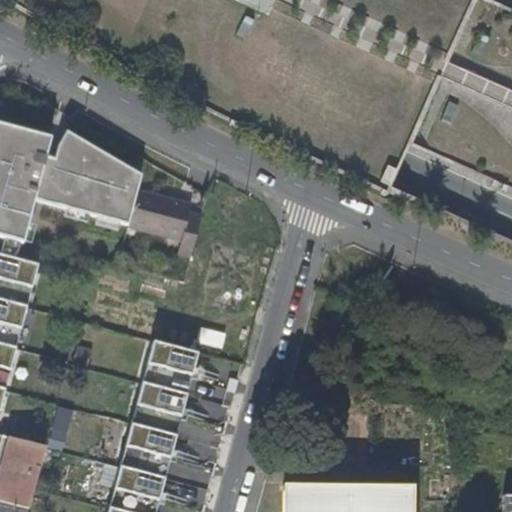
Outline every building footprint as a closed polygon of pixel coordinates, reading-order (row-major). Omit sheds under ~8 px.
[(337,0),(338,0),(368,14),(374,0),(337,0)] [(384,0),(377,18),(408,32),(419,6),(416,5),(418,1),(421,2),(421,0),(384,0)] [(162,22),(158,28),(166,32),(170,26),(162,22)] [(489,37),(480,33),(471,52),(480,57),(489,37)] [(321,36),(309,61),(313,63),(311,67),(307,65),(296,91),(327,105),(338,79),(335,78),(337,74),(340,75),(352,50),(321,36)] [(360,54),(349,79),(352,81),(350,85),(347,83),(335,109),(366,123),(377,97),(375,96),(376,92),(379,93),(391,68),(360,54)] [(459,106),(449,102),(440,121),(449,125),(459,106)] [(0,237),(22,244),(33,201),(127,226),(140,177),(65,132),(56,146),(48,145),(49,138),(0,125),(0,237)] [(490,168),(487,174),(495,178),(498,172),(490,168)] [(189,206),(136,192),(127,226),(127,227),(180,241),(177,254),(189,258),(199,218),(187,214),(189,206)] [(0,255),(0,300),(25,308),(36,265),(0,255)] [(202,304),(206,290),(182,283),(178,282),(174,296),(202,304)] [(0,300),(0,347),(13,351),(25,308),(0,300)] [(203,315),(193,354),(198,355),(222,362),(232,323),(203,315)] [(152,342),(140,387),(186,399),(198,355),(152,342)] [(0,347),(0,391),(3,392),(13,351),(0,347)] [(140,387),(129,428),(175,440),(186,399),(140,387)] [(61,443),(69,413),(55,408),(46,438),(61,443)] [(129,428),(117,470),(163,483),(175,440),(129,428)] [(0,436),(0,502),(26,510),(42,448),(0,436)] [(117,470),(105,511),(155,511),(163,483),(117,470)] [(280,489),(279,511),(411,511),(411,490),(280,489)] [(0,511),(25,511),(26,510),(0,502),(0,511)]
